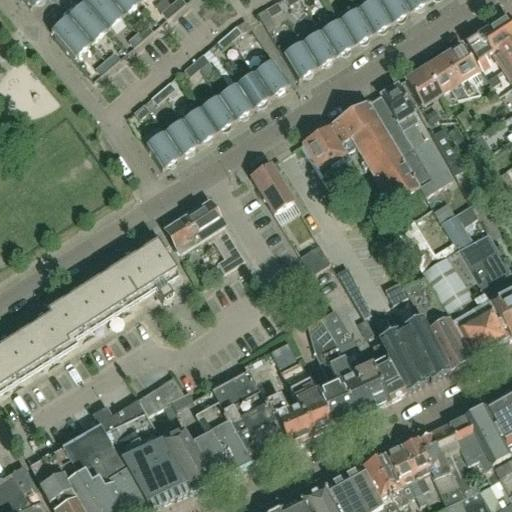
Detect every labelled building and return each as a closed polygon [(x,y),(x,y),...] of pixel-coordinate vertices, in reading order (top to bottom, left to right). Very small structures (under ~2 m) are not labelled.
[(36,0),(19,0),(27,8),(36,0)] [(123,21),(105,0),(101,0),(87,12),(107,35),(123,21)] [(140,7),(134,0),(105,0),(123,21),(140,7)] [(299,3),(297,0),(287,0),(284,2),(289,9),(299,3)] [(409,18),(398,0),(380,0),(375,3),(391,29),(409,18)] [(428,7),(423,0),(398,0),(409,18),(428,7)] [(176,15),(185,7),(180,1),(170,9),(176,15)] [(391,29),(375,3),(357,14),(372,40),(391,29)] [(281,14),(277,6),(265,13),(270,21),(281,14)] [(176,15),(170,9),(161,17),(166,23),(176,15)] [(107,35),(87,12),(71,26),(91,49),(107,35)] [(372,40),(357,14),(338,25),(354,51),(372,40)] [(490,57),(511,42),(511,29),(509,24),(506,21),(464,48),(476,67),(490,57)] [(354,51),(338,25),(320,37),(335,62),(354,51)] [(91,49),(71,26),(54,41),(74,63),(91,49)] [(315,28),(296,39),(301,48),(317,73),(335,62),(320,37),(315,28)] [(143,43),(152,35),(147,29),(137,37),(143,43)] [(232,45),(241,37),(236,30),(226,38),(232,45)] [(133,52),(143,43),(137,37),(128,45),(133,52)] [(217,46),(223,53),(232,45),(226,38),(217,46)] [(317,73),(301,48),(296,39),(277,51),(282,59),(297,85),(317,73)] [(503,75),(511,68),(511,42),(490,57),(503,75)] [(468,103),(478,101),(475,95),(488,92),(461,49),(442,61),(468,103)] [(110,72),(119,64),(114,57),(104,65),(110,72)] [(215,73),(208,65),(203,59),(193,67),(200,72),(207,80),(215,73)] [(468,103),(442,61),(423,73),(440,100),(450,94),(457,105),(468,103)] [(100,80),(110,72),(104,65),(95,73),(100,80)] [(289,90),(272,65),(253,78),(270,103),(289,90)] [(189,81),(199,73),(200,72),(193,67),(184,75),(189,81)] [(488,67),(480,72),(484,78),(491,73),(488,67)] [(511,89),(511,68),(503,75),(511,89)] [(440,100),(423,73),(404,85),(421,112),(440,100)] [(270,103),(253,78),(235,90),(252,115),(270,103)] [(496,79),(488,85),(493,92),(502,86),(496,79)] [(166,101),(175,93),(169,87),(160,95),(166,101)] [(252,115),(235,90),(217,102),(234,127),(252,115)] [(423,147),(412,129),(417,126),(412,118),(413,118),(396,90),(380,100),(430,185),(419,191),(425,201),(452,185),(427,144),(423,147)] [(166,101),(160,95),(151,103),(156,109),(166,101)] [(419,191),(430,185),(380,100),(368,108),(366,109),(328,132),(354,174),(354,173),(359,171),(358,169),(363,165),(389,208),(419,191)] [(234,127),(217,102),(199,114),(216,139),(234,127)] [(139,124),(149,115),(143,109),(134,117),(139,124)] [(216,139),(199,114),(181,126),(198,151),(216,139)] [(425,122),(430,131),(439,125),(434,116),(425,122)] [(198,151),(181,126),(163,138),(180,163),(198,151)] [(328,132),(314,141),(331,168),(336,176),(340,173),(357,200),(367,194),(354,173),(354,174),(328,132)] [(431,139),(455,179),(466,173),(442,133),(431,139)] [(180,163),(163,138),(145,150),(161,175),(180,163)] [(336,176),(331,168),(314,141),(301,149),(332,201),(341,196),(331,179),(336,176)] [(293,206),(270,169),(249,181),(273,219),(293,206)] [(511,196),(511,189),(506,180),(497,185),(506,200),(511,196)] [(244,266),(223,233),(224,232),(208,207),(186,221),(201,246),(205,244),(208,248),(213,245),(224,263),(216,267),(223,278),(244,266)] [(406,229),(398,217),(391,221),(399,233),(406,229)] [(511,281),(487,239),(472,247),(455,219),(441,228),(457,255),(456,256),(483,302),(509,345),(511,343),(511,281)] [(201,246),(186,221),(164,234),(179,260),(201,246)] [(69,349),(105,326),(178,279),(167,262),(169,260),(166,256),(164,258),(154,242),(43,312),(46,316),(0,344),(0,398),(71,353),(69,349)] [(422,245),(405,255),(417,277),(452,258),(449,252),(431,262),(422,245)] [(330,269),(318,250),(299,261),(308,275),(311,280),(330,269)] [(483,302),(456,256),(420,277),(452,328),(451,329),(455,336),(474,365),(509,345),(483,302)] [(346,272),(336,278),(340,285),(350,280),(346,272)] [(350,280),(340,285),(344,293),(354,288),(350,280)] [(474,365),(455,336),(451,329),(423,284),(404,295),(419,322),(420,322),(449,377),(474,365)] [(398,287),(384,294),(388,302),(402,294),(398,287)] [(354,288),(344,293),(348,301),(358,296),(354,288)] [(402,294),(388,302),(392,310),(406,302),(402,294)] [(358,296),(348,301),(352,309),(362,303),(358,296)] [(362,303),(352,309),(356,317),(366,311),(362,303)] [(366,311),(356,317),(360,324),(365,322),(370,319),(366,311)] [(366,369),(352,345),(333,315),(320,324),(336,351),(337,351),(344,365),(370,415),(389,407),(370,371),(368,368),(366,369)] [(360,324),(355,327),(364,344),(373,339),(365,322),(360,324)] [(396,334),(376,344),(379,348),(386,362),(384,363),(384,364),(404,400),(424,390),(422,387),(427,384),(429,387),(449,377),(420,322),(419,322),(401,332),(402,334),(397,337),(396,334)] [(370,415),(344,365),(337,351),(336,351),(320,324),(319,324),(307,332),(314,359),(330,390),(339,408),(340,407),(349,424),(349,425),(354,423),(370,415)] [(287,348),(269,357),(278,373),(296,364),(287,348)] [(379,348),(371,352),(379,366),(384,364),(384,363),(386,362),(379,348)] [(404,400),(384,364),(379,366),(370,371),(389,407),(404,400)] [(333,431),(316,398),(315,397),(314,397),(301,371),(280,381),(296,411),(313,441),(332,432),(333,432),(333,431)] [(270,419),(246,376),(210,395),(217,407),(217,408),(250,470),(288,452),(270,419)] [(137,405),(146,420),(169,408),(168,406),(183,399),(172,382),(137,405)] [(349,424),(340,407),(339,408),(330,390),(324,392),(315,397),(316,398),(333,431),(333,432),(344,427),(348,425),(349,424)] [(511,466),(511,396),(499,404),(498,403),(482,412),(505,454),(510,462),(511,466)] [(313,441),(296,411),(286,415),(278,400),(265,405),(271,418),(270,419),(288,452),(313,441)] [(158,511),(165,509),(190,498),(146,420),(137,405),(111,421),(106,411),(91,420),(99,431),(145,511),(158,511)] [(212,488),(190,449),(193,448),(192,447),(169,408),(146,420),(190,498),(212,488)] [(250,470),(217,408),(194,420),(205,440),(192,447),(193,448),(214,487),(250,470)] [(511,466),(510,462),(505,454),(482,412),(462,422),(485,465),(498,488),(508,507),(509,510),(511,508),(511,466)] [(485,465),(462,422),(447,430),(466,469),(467,471),(475,487),(479,495),(479,496),(482,494),(482,493),(489,490),(490,492),(498,488),(485,465)] [(475,487),(467,471),(466,469),(447,430),(430,437),(461,502),(461,501),(462,503),(479,495),(475,487)] [(145,511),(99,431),(29,471),(40,491),(38,491),(50,511),(145,511)] [(461,502),(430,437),(415,445),(430,479),(434,487),(445,511),(461,502)] [(430,479),(415,445),(400,452),(421,498),(427,495),(421,484),(430,479)] [(425,506),(421,498),(400,452),(384,460),(406,507),(414,502),(418,509),(425,506)] [(370,467),(388,501),(395,511),(407,511),(405,507),(406,507),(384,460),(370,467)] [(395,511),(388,501),(370,467),(360,472),(381,511),(395,511)] [(40,507),(35,499),(37,498),(23,471),(0,485),(0,511),(28,511),(29,511),(40,507)] [(381,511),(360,472),(359,472),(336,485),(349,511),(381,511)] [(349,511),(336,485),(324,492),(324,493),(332,510),(333,511),(349,511)] [(324,493),(296,507),(297,507),(299,511),(333,511),(332,510),(324,493)] [(486,511),(479,496),(479,495),(462,503),(465,511),(486,511)] [(465,511),(462,503),(461,501),(461,502),(445,511),(446,511),(444,511),(465,511)]
